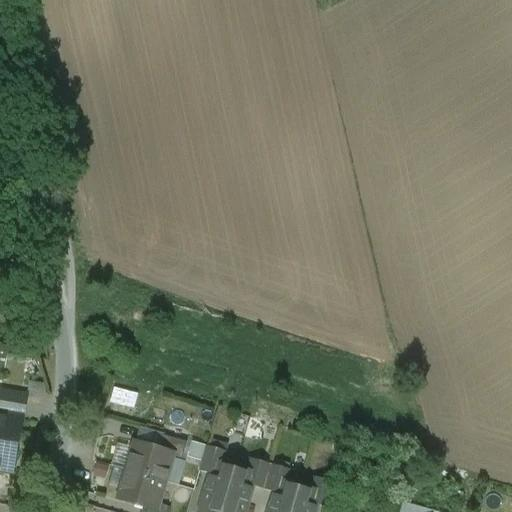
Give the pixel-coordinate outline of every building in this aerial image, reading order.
[(23,419),(0,415),(0,472),(13,475),(23,419)] [(187,444),(163,437),(159,451),(173,455),(171,461),(181,464),(187,444)] [(159,451),(135,444),(127,473),(165,484),(171,461),(173,455),(159,451)] [(204,448),(192,444),(187,459),(200,463),(204,448)] [(227,454),(207,448),(199,473),(211,476),(214,465),(223,467),(227,454)] [(271,467),(250,461),(246,474),(255,477),(252,488),(263,492),(271,467)] [(223,467),(214,465),(211,476),(200,511),(222,511),(235,471),(223,467)] [(291,472),(271,467),(263,492),(275,495),(278,483),(287,486),(291,472)] [(246,474),(235,471),(222,511),(245,511),(252,488),(255,477),(246,474)] [(165,484),(127,473),(118,501),(142,508),(154,511),(156,511),(158,506),(165,484)] [(335,485),(314,479),(310,492),(319,495),(316,507),(327,510),(335,485)] [(287,486),(278,483),(275,495),(270,511),(292,511),(299,489),(287,486)] [(310,492),(299,489),(292,511),(314,511),(316,507),(319,495),(310,492)]
